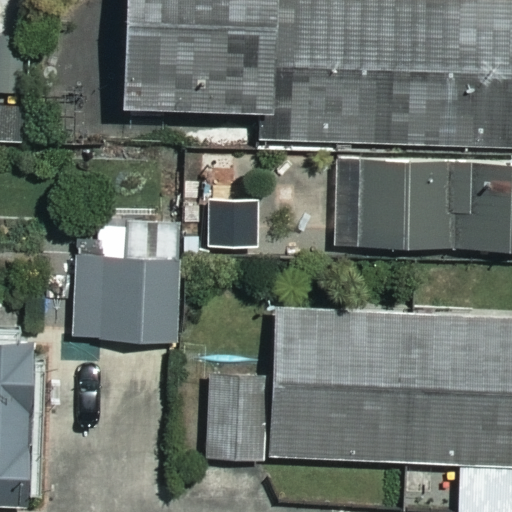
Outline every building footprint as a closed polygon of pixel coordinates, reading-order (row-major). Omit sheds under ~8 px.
[(511,0),(130,0),(129,103),(266,106),(265,140),(337,141),(335,242),(511,244),(511,0)] [(0,79),(26,81),(28,37),(0,35),(0,79)] [(104,220),(103,258),(79,257),(76,335),(178,338),(182,223),(104,220)] [(511,511),(511,312),(278,306),(276,376),(211,375),(209,454),(462,461),(461,511),(474,511),(511,511)] [(49,340),(0,340),(0,501),(52,501),(49,340)]
